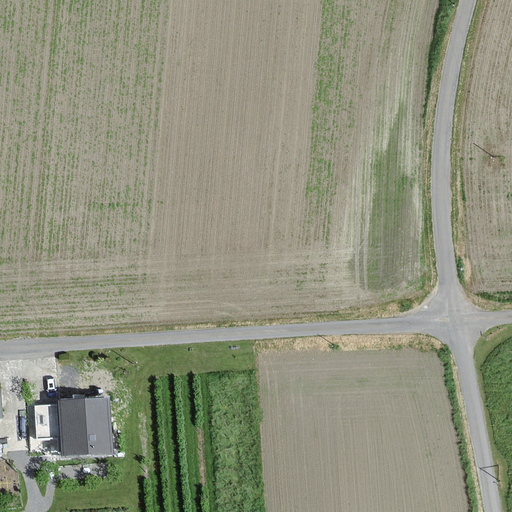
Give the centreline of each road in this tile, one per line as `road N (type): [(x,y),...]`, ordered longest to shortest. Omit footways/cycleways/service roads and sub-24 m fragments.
road 1 (unclassified): [(0,348),(453,320)]
road 2 (unclassified): [(453,320),(439,162),(468,0)]
road 3 (unclassified): [(491,511),(453,320)]
